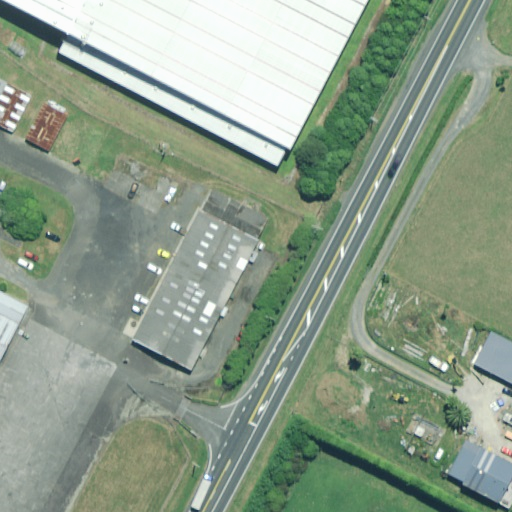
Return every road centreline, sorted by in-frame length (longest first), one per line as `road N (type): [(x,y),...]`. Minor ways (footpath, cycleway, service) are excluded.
road 1 (primary): [(204,511),(470,0)]
road 2 (unknown): [(0,485),(66,359),(51,334),(54,299),(0,267)]
